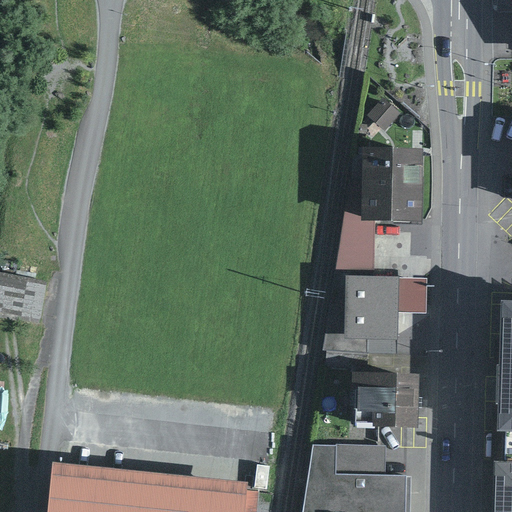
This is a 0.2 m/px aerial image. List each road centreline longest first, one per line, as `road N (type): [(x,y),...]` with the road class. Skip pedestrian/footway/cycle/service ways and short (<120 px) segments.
road 1 (residential): [(113,0),(30,511)]
road 2 (secondary): [(460,0),(454,511)]
